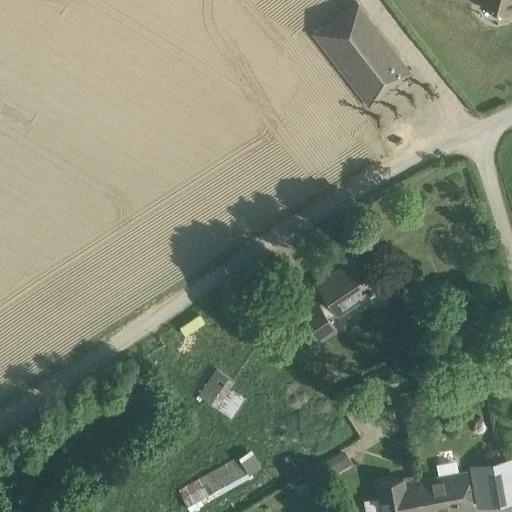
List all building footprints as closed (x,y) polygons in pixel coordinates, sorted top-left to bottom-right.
[(473,0),(481,2),(481,4),(508,11),(511,0),(473,0)] [(358,3),(316,35),(367,101),(409,69),(358,3)] [(327,298),(317,305),(316,304),(299,315),(317,341),(334,330),(327,319),(337,313),(338,314),(361,298),(359,295),(372,286),(365,275),(353,259),(337,270),(339,273),(319,287),(327,298)] [(414,343),(418,361),(485,346),(481,328),(414,343)] [(198,396),(214,407),(230,418),(243,397),(228,387),(232,381),(216,369),(198,396)] [(252,471),(263,464),(252,449),(242,456),(252,471)] [(511,456),(471,464),(478,506),(511,499),(511,456)] [(178,491),(188,509),(247,475),(237,457),(178,491)] [(448,511),(474,508),(468,471),(404,482),(404,478),(378,482),(383,511),(448,511)]
